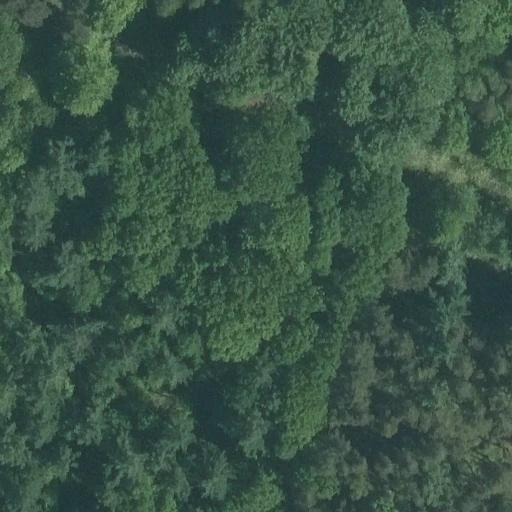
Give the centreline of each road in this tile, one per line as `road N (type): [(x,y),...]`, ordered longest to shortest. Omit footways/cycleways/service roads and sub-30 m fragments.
road 1 (track): [(390,129),(46,0)]
road 2 (track): [(511,174),(390,129)]
